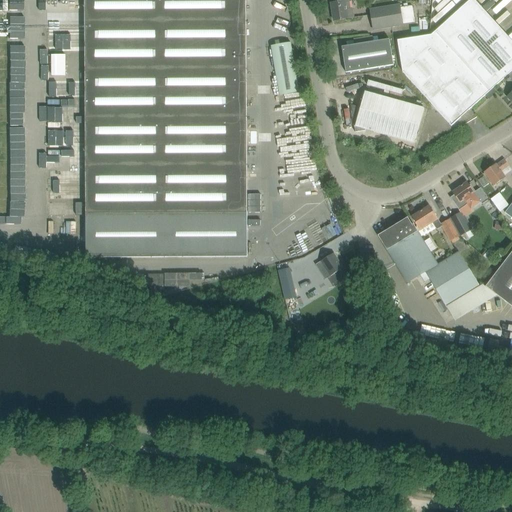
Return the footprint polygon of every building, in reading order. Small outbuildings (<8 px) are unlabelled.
[(84,0),(86,258),(246,257),(247,213),(245,0),(84,0)] [(397,41),(402,73),(451,126),(489,92),(511,70),(511,41),(474,0),(469,0),(434,32),(431,36),(397,41)] [(354,18),(352,9),(349,10),(348,1),(331,3),(334,21),(354,18)] [(373,30),(402,25),(399,5),(370,10),(373,30)] [(419,21),(419,30),(427,30),(427,20),(419,21)] [(341,47),(346,73),(393,65),(389,39),(341,47)] [(21,61),(21,40),(9,40),(9,61),(21,61)] [(271,46),(279,95),(299,92),(290,43),(271,46)] [(65,76),(65,54),(50,55),(50,76),(65,76)] [(9,100),(22,100),(21,85),(9,85),(9,100)] [(81,95),(81,92),(60,93),(60,102),(73,102),(73,95),(81,95)] [(351,109),(355,132),(365,131),(365,130),(414,143),(424,109),(365,92),(360,108),(351,109)] [(8,108),(9,134),(22,134),(21,107),(8,108)] [(57,131),(50,131),(50,143),(77,143),(77,130),(69,130),(69,122),(57,122),(57,131)] [(9,141),(9,154),(22,154),(22,141),(9,141)] [(496,165),(484,173),(493,186),(505,177),(501,172),(509,166),(504,160),(496,165)] [(15,180),(9,180),(9,216),(22,216),(21,193),(16,193),(15,180)] [(473,193),(473,192),(474,191),(469,184),(468,185),(466,183),(452,192),(454,195),(450,198),(452,200),(459,210),(467,204),(469,209),(480,202),(473,193)] [(485,193),(499,212),(508,206),(494,187),(485,193)] [(503,213),(511,218),(511,219),(511,201),(508,206),(503,213)] [(440,224),(429,206),(411,217),(417,226),(420,231),(432,223),(436,230),(441,227),(442,226),(440,224)] [(79,220),(79,208),(67,209),(67,220),(79,220)] [(470,239),(466,233),(472,230),(462,212),(450,219),(460,237),(465,241),(470,239)] [(407,218),(378,236),(395,264),(407,283),(417,278),(425,272),(430,280),(446,307),(479,286),(459,252),(438,265),(430,252),(424,242),(413,225),(412,226),(407,218)] [(459,236),(449,219),(440,224),(442,226),(441,227),(449,242),(450,241),(457,237),(459,236)] [(430,239),(424,242),(430,252),(436,249),(430,239)] [(511,250),(485,287),(511,307),(511,250)] [(346,278),(341,270),(343,269),(334,254),(321,262),(330,276),(327,278),(333,287),(346,278)] [(289,268),(277,270),(284,299),(296,296),(289,268)]
